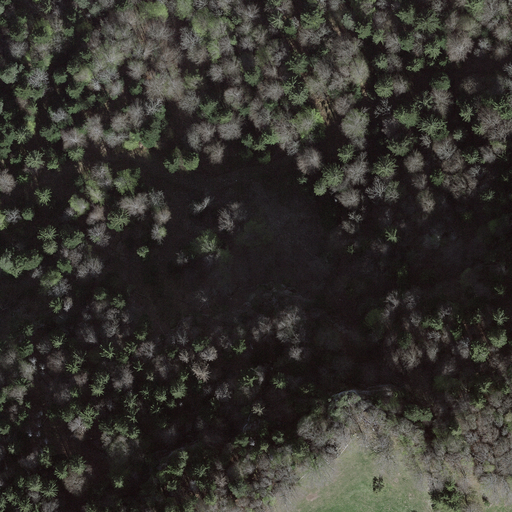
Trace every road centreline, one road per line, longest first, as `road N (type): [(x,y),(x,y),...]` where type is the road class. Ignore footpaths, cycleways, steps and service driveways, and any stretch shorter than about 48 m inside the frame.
road 1 (track): [(0,197),(128,155),(207,186),(296,156),(348,118),(444,71),(490,68),(511,57)]
road 2 (trunk): [(252,511),(411,0)]
